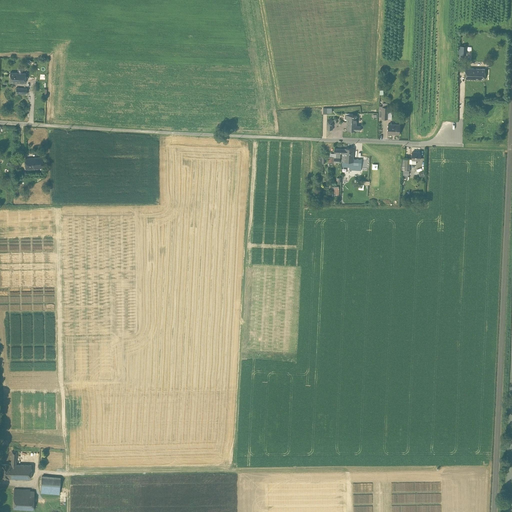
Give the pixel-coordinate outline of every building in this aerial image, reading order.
[(485,69),(466,68),(465,79),(484,80),(485,69)] [(18,73),(10,72),(9,82),(25,83),(25,73),(22,73),(18,73)] [(379,118),(392,118),(393,112),(388,111),(388,103),(383,103),(383,106),(381,106),(381,110),(379,110),(379,118)] [(346,118),(347,118),(347,130),(362,130),(362,125),(358,125),(358,118),(355,118),(355,114),(346,114),(346,118)] [(400,124),(389,124),(388,133),(400,133),(400,124)] [(355,158),(355,147),(335,147),(335,154),(330,154),(330,157),(328,157),(328,162),(335,162),(335,159),(342,159),(342,166),(350,166),(350,169),(362,169),(362,158),(355,158)] [(420,152),(412,152),(412,159),(420,160),(420,152)] [(33,159),(25,160),(25,170),(34,169),(33,159)] [(41,159),(33,159),(34,169),(42,168),(41,159)] [(31,465),(15,465),(16,452),(12,452),(11,463),(9,463),(9,465),(9,479),(30,479),(31,465)] [(9,465),(1,464),(0,478),(9,479),(9,465)] [(60,478),(41,477),(40,493),(59,494),(60,478)] [(30,490),(14,490),(13,509),(33,510),(34,492),(30,491),(30,490)]
